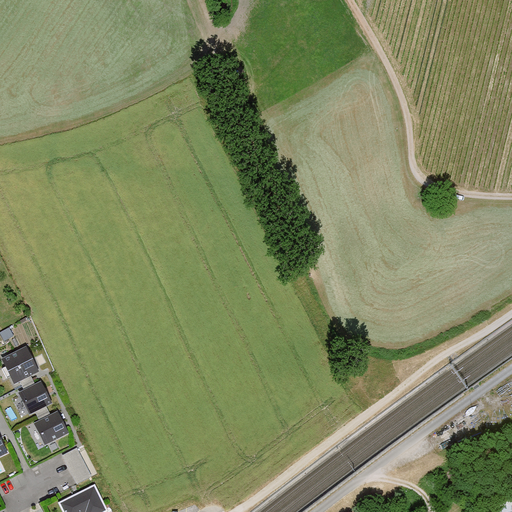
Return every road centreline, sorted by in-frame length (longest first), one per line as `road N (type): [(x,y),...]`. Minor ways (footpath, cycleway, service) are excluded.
road 1 (track): [(511,311),(236,511)]
road 2 (track): [(349,0),(407,111),(418,172),(450,190),(511,196)]
